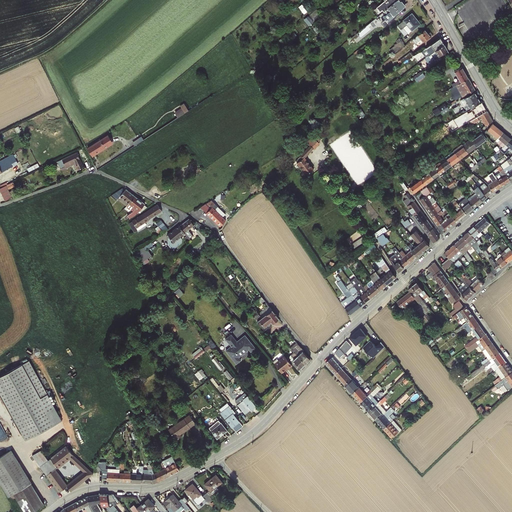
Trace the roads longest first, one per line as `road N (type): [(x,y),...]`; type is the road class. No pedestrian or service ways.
road 1 (residential): [(511,189),(319,361)]
road 2 (residential): [(0,204),(95,171),(183,214)]
road 3 (residential): [(217,455),(160,486),(82,490),(48,511)]
road 4 (residential): [(217,231),(319,361)]
road 5 (residential): [(432,0),(511,127)]
road 6 (residential): [(319,361),(260,427),(217,455)]
road 7 (track): [(0,72),(54,48),(109,0)]
